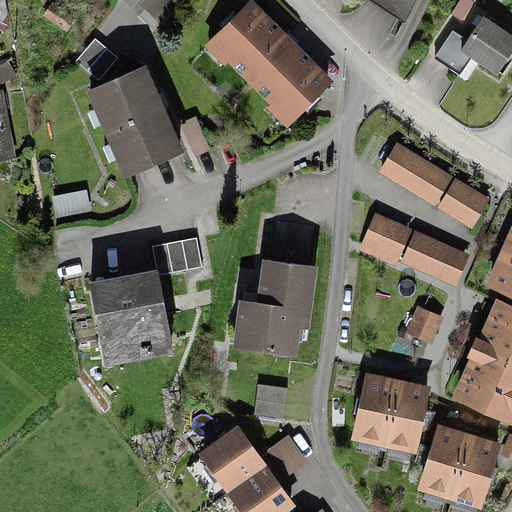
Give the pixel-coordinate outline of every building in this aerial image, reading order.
[(152,0),(145,7),(160,22),(183,0),(152,0)] [(371,0),(402,19),(412,0),(371,0)] [(330,82),(248,3),(208,44),(290,123),(330,82)] [(511,55),(511,36),(483,18),(462,51),(499,75),(511,55)] [(118,58),(97,41),(79,62),(99,79),(118,58)] [(147,61),(88,85),(124,171),(183,147),(147,61)] [(0,159),(22,155),(10,89),(0,90),(0,159)] [(455,173),(401,140),(384,169),(438,202),(455,173)] [(493,198),(459,177),(442,205),(476,226),(493,198)] [(414,226),(379,212),(362,255),(398,269),(414,226)] [(473,251),(418,228),(404,262),(459,284),(473,251)] [(511,231),(502,254),(511,258),(511,231)] [(182,241),(188,269),(202,266),(197,238),(182,241)] [(188,269),(182,241),(168,243),(173,271),(188,269)] [(173,271),(168,243),(155,246),(160,274),(173,271)] [(511,258),(502,254),(491,280),(511,289),(505,304),(511,306),(511,258)] [(244,295),(224,293),(217,346),(284,354),(288,321),(299,322),(307,263),(249,256),(244,295)] [(154,271),(88,284),(104,371),(170,358),(154,271)] [(511,306),(505,304),(499,301),(458,396),(511,418),(511,306)] [(443,312),(419,302),(407,330),(432,340),(443,312)] [(384,441),(396,381),(367,375),(355,435),(384,441)] [(396,381),(384,441),(417,447),(429,387),(396,381)] [(259,385),(255,415),(283,417),(288,389),(259,385)] [(452,493),(469,435),(439,426),(421,484),(452,493)] [(237,430),(204,453),(227,485),(260,462),(237,430)] [(469,435),(452,493),(483,503),(500,445),(469,435)] [(233,493),(247,511),(279,511),(291,504),(264,470),(233,493)]
